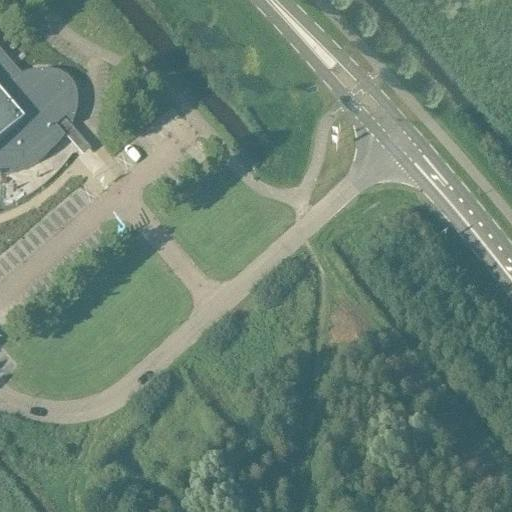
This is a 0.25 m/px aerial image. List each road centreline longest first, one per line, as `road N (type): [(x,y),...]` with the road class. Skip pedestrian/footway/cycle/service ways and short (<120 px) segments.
road 1 (unclassified): [(304,224),(90,410),(48,411),(0,394)]
road 2 (secondary): [(397,141),(266,0)]
road 3 (secondary): [(511,282),(397,141)]
road 4 (unclassified): [(304,224),(397,141)]
